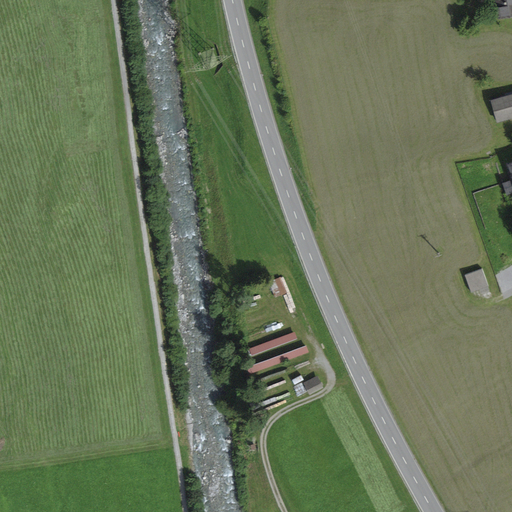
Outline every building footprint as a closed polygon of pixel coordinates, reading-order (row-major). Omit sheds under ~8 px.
[(511,0),(496,0),(499,16),(511,14),(511,0)] [(511,94),(491,100),(497,121),(511,117),(511,94)] [(511,162),(509,164),(511,172),(511,180),(503,184),(506,193),(511,191),(511,162)] [(465,275),(471,290),(487,284),(488,284),(482,269),(465,275)] [(283,279),(268,283),(273,299),(288,294),(283,279)] [(296,332),(250,347),(252,355),(299,339),(296,332)] [(305,340),(245,362),(250,375),(310,353),(305,340)] [(305,382),(310,392),(321,387),(318,380),(314,382),(312,378),(305,382)]
